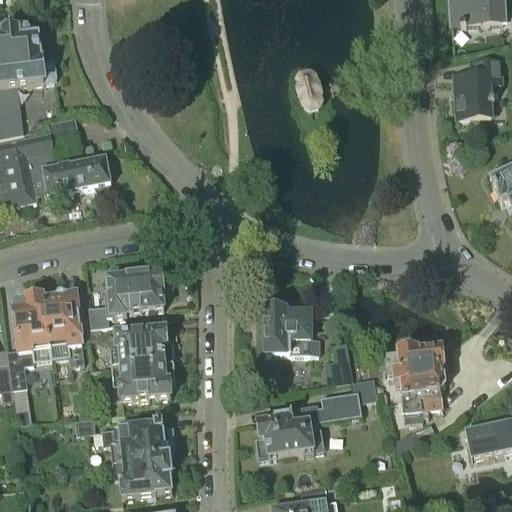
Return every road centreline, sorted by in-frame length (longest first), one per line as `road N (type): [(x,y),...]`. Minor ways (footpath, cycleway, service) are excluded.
road 1 (residential): [(211,232),(218,511)]
road 2 (residential): [(446,269),(420,173),(407,0)]
road 3 (residential): [(87,0),(106,82),(200,202),(211,232)]
road 4 (residential): [(446,269),(333,263),(211,232)]
road 5 (residential): [(0,271),(211,232)]
